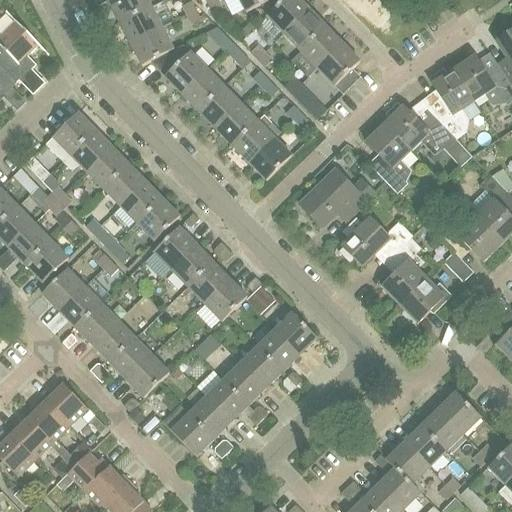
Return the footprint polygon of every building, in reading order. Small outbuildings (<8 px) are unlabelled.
[(120,24),(152,8),(147,0),(113,0),(109,2),(120,24)] [(239,0),(247,14),(273,0),(239,0)] [(284,36),(309,11),(298,0),(285,0),(267,18),(284,36)] [(218,1),(209,6),(213,15),(223,10),(218,1)] [(192,3),(183,8),(187,17),(197,12),(192,3)] [(131,46),(163,30),(152,8),(120,24),(131,46)] [(301,53),(326,28),(309,11),(284,36),(301,53)] [(197,12),(187,17),(192,26),(201,21),(197,12)] [(0,66),(18,84),(32,71),(27,65),(27,59),(40,46),(16,22),(0,37),(0,66)] [(318,70),(343,45),(326,28),(301,53),(318,70)] [(163,30),(131,46),(143,68),(153,63),(174,52),(163,30)] [(504,76),(511,88),(511,33),(497,43),(507,59),(497,66),(502,73),(504,76)] [(227,38),(219,46),(226,53),(234,46),(227,38)] [(360,63),(343,45),(318,70),(343,97),(362,78),(354,69),(360,63)] [(234,46),(226,53),(234,60),(241,53),(234,46)] [(191,87),(208,71),(183,47),(174,52),(153,63),(166,77),(165,78),(182,96),(191,87)] [(258,47),(251,54),(258,61),(265,54),(258,47)] [(265,54),(258,61),(265,69),(273,61),(265,54)] [(511,103),(511,88),(504,76),(492,84),(475,58),(453,72),(474,103),(485,96),(491,105),(501,98),(507,107),(511,103)] [(0,95),(3,99),(18,84),(0,66),(0,95)] [(199,113),(224,89),(208,71),(191,87),(182,96),(191,105),(199,113)] [(459,126),(467,120),(462,112),(474,103),(453,72),(447,76),(443,71),(431,79),(434,85),(432,86),(449,112),(436,121),(456,141),(464,134),(459,126)] [(260,73),(253,80),(260,87),(267,80),(260,73)] [(267,80),(260,87),(267,95),(275,87),(267,80)] [(292,81),(284,88),(291,96),(299,88),(292,81)] [(299,88),(291,96),(299,103),(306,96),(299,88)] [(216,130),(241,106),(224,89),(199,113),(216,130)] [(403,108),(402,109),(398,105),(386,116),(390,120),(385,126),(411,153),(421,143),(435,157),(456,141),(436,121),(424,129),(403,108)] [(233,147),(258,123),(241,106),(216,130),(233,147)] [(294,107),(286,114),(293,122),(301,114),(294,107)] [(301,114),(293,122),(301,129),(308,122),(301,114)] [(63,165),(96,132),(78,115),(45,147),(63,165)] [(275,140),(266,131),(273,125),(265,117),(258,123),(233,147),(249,165),(275,140)] [(401,162),(411,153),(385,126),(366,144),(388,166),(378,175),(397,195),(408,185),(400,178),(409,170),(401,162)] [(87,174),(112,150),(96,132),(63,165),(71,173),(79,166),(87,174)] [(275,140),(249,165),(267,182),(292,158),(275,140)] [(104,191),(129,167),(112,150),(87,174),(104,191)] [(33,159),(26,166),(43,184),(50,177),(33,159)] [(121,208),(146,184),(129,167),(104,191),(121,208)] [(29,178),(21,170),(14,178),(21,185),(29,178)] [(340,211),(350,221),(375,196),(360,181),(352,189),(336,173),(302,207),(323,228),(340,211)] [(476,219),(502,246),(511,236),(511,219),(499,206),(510,196),(490,177),(480,187),(494,201),(476,219)] [(138,226),(163,201),(146,184),(121,208),(138,226)] [(57,203),(66,195),(60,189),(52,197),(57,203)] [(0,225),(18,208),(1,191),(0,191),(0,225)] [(57,203),(64,210),(73,202),(66,195),(57,203)] [(51,210),(57,203),(52,197),(45,204),(51,210)] [(163,201),(138,226),(155,243),(180,219),(163,201)] [(57,203),(51,210),(58,217),(64,210),(57,203)] [(0,240),(9,250),(35,226),(18,208),(0,225),(0,240)] [(184,224),(189,229),(193,229),(200,221),(194,215),(184,224)] [(484,264),(502,246),(476,219),(457,236),(443,222),(433,232),(452,252),(463,242),(484,264)] [(94,235),(103,226),(96,220),(88,229),(94,235)] [(393,257),(411,240),(413,238),(399,224),(386,236),(370,220),(363,227),(356,221),(343,233),(350,240),(342,248),(343,249),(340,253),(350,264),(354,260),(362,268),(384,247),(393,257)] [(80,232),(72,223),(62,232),(71,241),(80,232)] [(26,267),(51,243),(35,226),(9,250),(26,267)] [(103,226),(94,235),(102,243),(111,235),(103,226)] [(197,247),(191,241),(179,229),(154,254),(171,272),(197,247)] [(424,265),(416,256),(421,250),(411,240),(393,257),(391,260),(400,270),(382,289),(400,307),(427,280),(418,271),(424,265)] [(51,243),(26,267),(43,285),(69,260),(51,243)] [(215,251),(215,255),(219,259),(228,250),(222,244),(215,251)] [(121,245),(113,253),(121,261),(130,253),(121,245)] [(188,289),(213,264),(197,247),(171,272),(188,289)] [(228,250),(219,259),(223,263),(227,263),(234,256),(228,250)] [(454,254),(444,264),(463,284),(474,274),(454,254)] [(102,272),(111,263),(105,257),(96,266),(102,272)] [(111,263),(102,272),(111,282),(120,273),(111,263)] [(205,306),(230,281),(213,264),(188,289),(191,292),(205,306)] [(60,314),(85,289),(68,271),(42,296),(60,314)] [(262,285),(256,279),(248,286),(248,290),(253,294),(262,285)] [(440,285),(435,289),(427,280),(400,307),(418,325),(433,310),(436,313),(452,298),(440,285)] [(230,281),(205,306),(222,324),(247,299),(230,281)] [(277,301),(265,288),(250,302),(263,315),(277,301)] [(77,331),(102,306),(85,289),(60,314),(77,331)] [(188,289),(183,294),(186,297),(192,292),(191,292),(188,289)] [(93,348),(119,323),(102,306),(77,331),(93,348)] [(511,362),(511,311),(508,315),(511,318),(511,331),(497,347),(511,362)] [(275,332),(300,357),(317,340),(293,315),(275,332)] [(163,316),(158,320),(163,324),(167,320),(163,316)] [(110,365),(135,340),(119,323),(93,348),(110,365)] [(282,374),(300,357),(275,332),(258,349),(282,374)] [(76,344),(76,340),(72,336),(62,345),(69,351),(76,344)] [(127,382),(152,357),(135,340),(110,365),(127,382)] [(205,363),(212,356),(201,346),(195,353),(205,363)] [(265,391),(282,374),(258,349),(241,366),(265,391)] [(152,357),(127,382),(144,400),(169,375),(152,357)] [(188,369),(182,363),(177,368),(183,374),(188,369)] [(175,368),(171,364),(166,370),(170,374),(175,368)] [(97,366),(90,373),(96,379),(105,370),(101,366),(97,366)] [(248,408),(265,391),(241,366),(224,382),(248,408)] [(105,370),(96,379),(102,385),(109,378),(109,374),(105,370)] [(182,376),(177,371),(171,376),(177,382),(182,376)] [(292,375),(287,379),(296,388),(303,382),(296,375),(292,375)] [(283,383),(283,387),(290,394),(296,388),(287,379),(283,383)] [(231,424),(248,408),(224,382),(206,399),(231,424)] [(43,400),(70,428),(88,411),(64,386),(53,396),(50,393),(43,400)] [(439,411),(464,436),(481,419),(457,394),(439,411)] [(214,441),(231,424),(206,399),(189,416),(214,441)] [(53,445),(56,442),(70,428),(43,400),(36,406),(39,410),(29,420),(53,445)] [(139,405),(135,400),(131,400),(124,407),(130,414),(139,405)] [(214,441),(189,416),(181,408),(163,425),(196,458),(214,441)] [(257,408),(253,412),(262,422),(269,415),(261,408),(257,408)] [(137,425),(143,420),(134,411),(128,417),(137,425)] [(446,453),(464,436),(439,411),(422,428),(446,453)] [(249,416),(249,420),(256,428),(262,422),(253,412),(249,416)] [(106,430),(95,418),(89,423),(101,435),(106,430)] [(36,461),(50,447),(53,445),(29,420),(19,430),(15,426),(8,433),(36,461)] [(429,470),(446,453),(422,428),(405,445),(429,470)] [(0,459),(18,479),(36,461),(8,433),(1,440),(5,444),(0,448),(0,459)] [(53,445),(50,447),(62,459),(67,453),(56,442),(53,445)] [(223,442),(219,446),(228,455),(234,449),(227,442),(223,442)] [(412,487),(413,486),(429,470),(405,445),(387,462),(390,466),(395,471),(396,470),(412,487)] [(506,487),(511,480),(511,445),(488,469),(506,487)] [(215,450),(215,454),(222,461),(228,455),(219,446),(215,450)] [(488,446),(480,454),(488,461),(495,454),(488,446)] [(79,465),(86,457),(79,450),(71,457),(79,465)] [(62,459),(73,471),(79,465),(67,453),(62,459)] [(480,454),(473,461),(481,468),(488,461),(480,454)] [(85,493),(110,469),(101,460),(98,464),(89,455),(79,465),(73,471),(57,487),(63,493),(75,482),(85,493)] [(390,466),(387,462),(381,456),(375,463),(382,470),(386,470),(390,466)] [(102,510),(130,483),(124,476),(120,479),(110,469),(85,493),(74,504),(80,511),(91,499),(102,510)] [(421,494),(413,486),(412,487),(396,470),(395,471),(379,487),(403,511),(421,494)] [(454,480),(446,487),(454,495),(461,488),(454,480)] [(511,507),(511,480),(506,487),(499,494),(511,507)] [(134,511),(143,503),(133,493),(137,489),(130,483),(102,510),(103,511),(134,511)] [(354,483),(347,489),(356,498),(361,494),(361,490),(354,483)] [(369,511),(403,511),(379,487),(361,504),(369,511)] [(446,487),(439,494),(446,502),(454,495),(446,487)] [(347,489),(341,495),(348,503),(352,502),(356,498),(347,489)] [(475,511),(481,511),(487,507),(470,489),(461,497),(475,511)] [(19,491),(13,497),(25,509),(31,503),(19,491)] [(455,500),(443,511),(463,511),(465,510),(455,500)] [(151,511),(143,503),(134,511),(151,511)]
